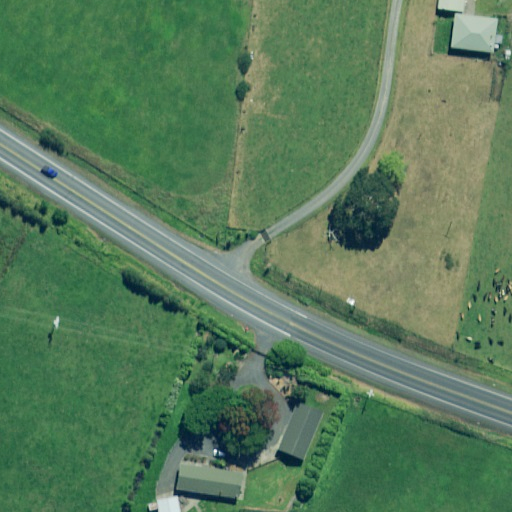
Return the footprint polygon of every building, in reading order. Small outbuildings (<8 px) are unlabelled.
[(435,0),(434,13),(461,16),(462,0),(435,0)] [(494,24),(455,19),(451,53),(490,58),(494,24)] [(322,419),(296,408),(277,455),(303,465),(322,419)] [(240,480),(177,469),(173,494),(236,504),(240,480)] [(178,511),(177,503),(145,509),(146,511),(178,511)]
